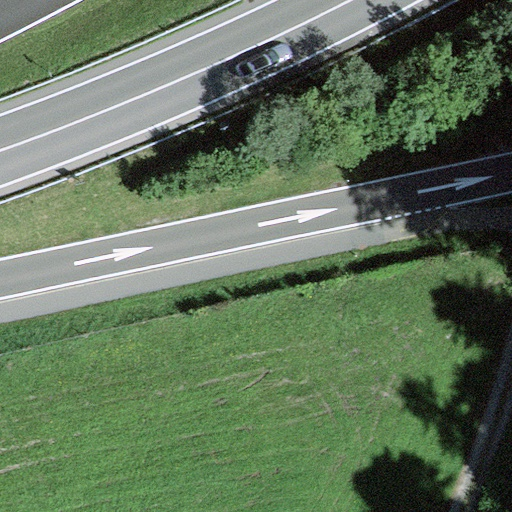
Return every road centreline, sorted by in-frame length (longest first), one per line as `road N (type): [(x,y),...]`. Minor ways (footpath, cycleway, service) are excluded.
road 1 (tertiary): [(0,281),(511,172)]
road 2 (primary): [(353,0),(204,71),(0,152)]
road 3 (track): [(511,305),(495,428),(462,511)]
